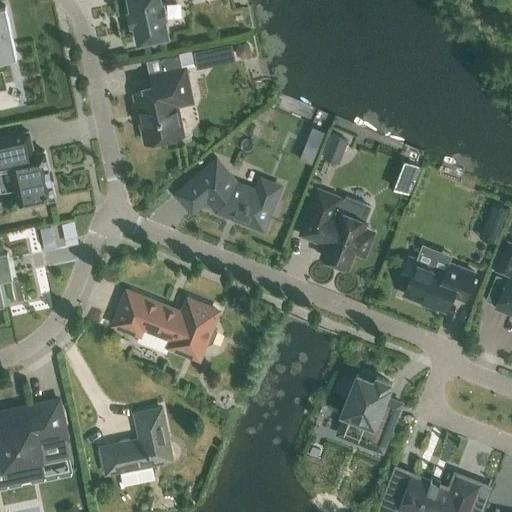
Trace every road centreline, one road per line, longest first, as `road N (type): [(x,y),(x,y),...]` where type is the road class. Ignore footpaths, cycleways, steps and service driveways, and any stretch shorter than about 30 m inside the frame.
road 1 (residential): [(442,367),(440,345),(117,214)]
road 2 (residential): [(63,0),(78,14),(117,214)]
road 3 (residential): [(0,360),(35,344),(58,320),(100,224),(117,214)]
road 4 (residential): [(511,448),(433,413),(442,367)]
